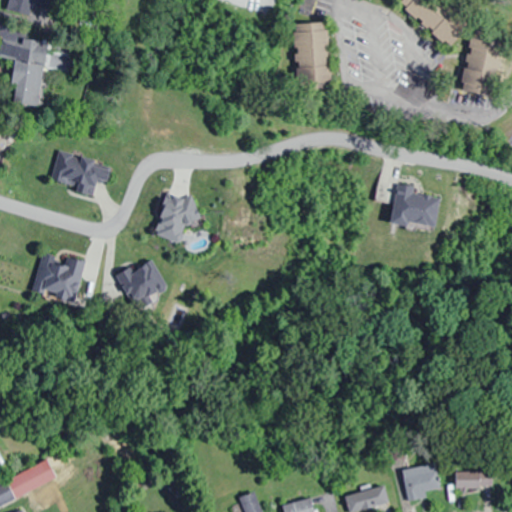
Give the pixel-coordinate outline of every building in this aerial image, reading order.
[(8,0),(6,8),(42,19),(48,0),(8,0)] [(462,34),(423,0),(401,0),(399,3),(450,48),(462,34)] [(328,22),(294,23),(297,82),(330,81),(328,22)] [(48,44),(3,37),(0,54),(0,56),(16,59),(9,102),(39,107),(48,44)] [(461,91),(488,97),(499,44),(472,38),(461,91)] [(110,164),(58,153),(52,181),(104,193),(110,164)] [(411,187),(396,186),(394,219),(423,221),(425,197),(411,196),(411,187)] [(155,236),(185,244),(198,200),(168,192),(155,236)] [(76,301),(86,263),(42,252),(33,291),(76,301)] [(0,504),(57,481),(49,462),(0,482),(0,504)] [(436,465),(401,470),(406,501),(426,499),(425,491),(439,490),(436,465)] [(456,489),(491,489),(491,471),(456,471),(456,489)] [(346,511),(387,511),(387,491),(346,491),(346,511)] [(243,511),(261,511),(255,492),(239,497),(243,511)]
